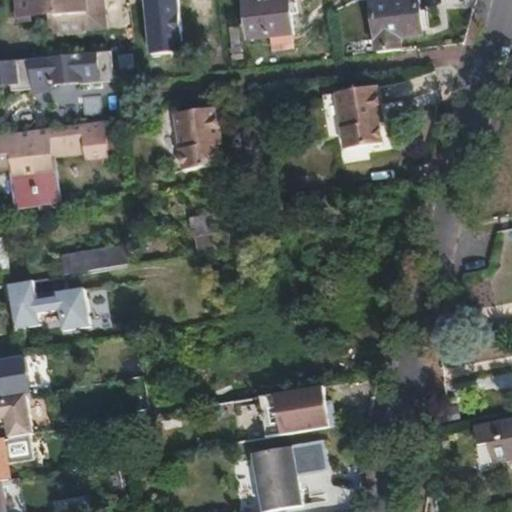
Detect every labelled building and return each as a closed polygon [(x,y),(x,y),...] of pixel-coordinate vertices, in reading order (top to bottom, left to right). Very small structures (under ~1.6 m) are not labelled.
[(101,14),(99,0),(17,0),(19,12),(20,18),(29,17),(47,15),(53,15),(55,32),(56,34),(80,31),(78,17),(101,14)] [(293,34),(289,0),(242,0),(247,39),(293,34)] [(400,0),(372,3),(378,53),(400,51),(398,37),(422,35),(418,0),(400,0)] [(20,18),(19,12),(15,13),(16,23),(30,22),(29,17),(20,18)] [(103,29),(101,14),(78,17),(80,31),(103,29)] [(49,33),(55,32),(53,15),(47,15),(49,33)] [(111,51),(0,62),(0,84),(11,83),(11,89),(35,86),(34,81),(50,79),(51,85),(82,81),(82,84),(115,81),(111,51)] [(385,122),(380,85),(323,93),(328,132),(345,138),(346,149),(383,144),(381,122),(385,122)] [(223,145),(219,108),(184,114),(183,106),(168,108),(166,116),(164,124),(164,131),(166,141),(169,148),(172,155),(177,163),(179,171),(220,165),(218,146),(223,145)] [(119,118),(102,120),(106,147),(123,145),(119,118)] [(7,133),(0,134),(0,169),(15,167),(19,195),(42,191),(38,157),(89,149),(106,147),(102,120),(7,133)] [(107,155),(106,147),(89,149),(90,158),(107,155)] [(42,191),(19,195),(21,209),(44,205),(42,191)] [(300,202),(278,205),(273,206),(278,236),(294,233),(292,219),(302,217),(300,202)] [(243,210),(219,214),(222,232),(223,235),(246,232),(243,210)] [(222,232),(219,214),(189,218),(191,236),(222,232)] [(218,251),(221,251),(225,250),(223,235),(222,232),(191,236),(194,255),(218,251)] [(141,260),(139,243),(76,253),(79,270),(141,260)] [(124,267),(80,274),(85,308),(129,301),(124,267)] [(0,397),(35,395),(32,358),(0,360),(0,397)] [(257,397),(262,439),(332,429),(330,412),(324,413),(323,403),(321,388),(257,397)] [(511,416),(495,419),(478,423),(482,443),(493,442),(496,460),(511,456),(511,416)] [(0,482),(1,482),(10,481),(7,464),(35,460),(30,435),(3,439),(0,439),(0,482)] [(262,511),(300,506),(291,448),(251,455),(259,511),(262,511)]
